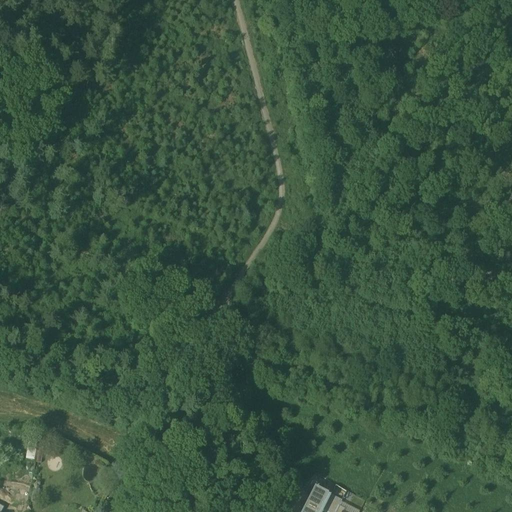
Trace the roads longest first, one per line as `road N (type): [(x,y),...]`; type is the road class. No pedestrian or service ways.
road 1 (track): [(236,0),(280,197),(269,240),(226,309)]
road 2 (track): [(0,353),(130,396),(149,390),(226,309)]
road 3 (track): [(0,227),(226,309)]
